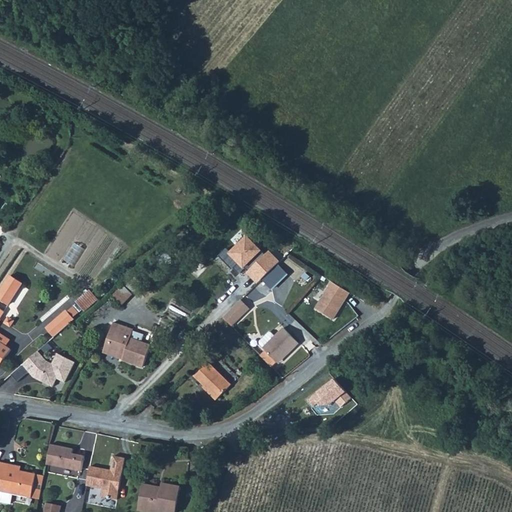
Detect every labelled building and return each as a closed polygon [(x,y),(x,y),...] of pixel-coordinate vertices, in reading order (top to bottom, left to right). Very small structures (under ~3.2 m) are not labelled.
[(264,280),(279,266),(283,262),(271,250),(267,255),(248,235),(229,254),(244,269),(246,267),(249,271),(247,274),(258,286),(264,280)] [(279,266),(264,280),(274,289),(288,274),(279,266)] [(10,276),(0,291),(0,301),(8,307),(23,285),(10,276)] [(332,283),(315,309),(334,320),(351,294),(332,283)] [(114,286),(102,295),(112,306),(123,296),(114,286)] [(240,298),(223,316),(232,324),(237,320),(250,307),(240,298)] [(63,310),(43,327),(52,337),(72,320),(70,317),(75,312),(70,307),(65,311),(63,310)] [(0,362),(9,349),(0,342),(0,315),(3,312),(0,309),(0,362)] [(110,324),(105,342),(108,343),(109,343),(107,352),(122,357),(121,360),(141,366),(148,345),(128,339),(131,330),(110,324)] [(259,353),(270,365),(275,361),(287,350),(288,352),(298,344),(284,327),(276,335),(271,330),(258,342),(264,349),(259,353)] [(108,343),(105,342),(101,354),(121,360),(122,357),(107,352),(109,343),(108,343)] [(275,361),(277,363),(288,352),(287,350),(275,361)] [(46,362),(38,353),(20,367),(27,375),(29,373),(31,371),(35,376),(41,379),(40,382),(53,388),(57,379),(65,383),(75,363),(57,354),(52,365),(46,362)] [(192,372),(202,383),(207,388),(205,389),(213,398),(229,383),(206,358),(192,372)] [(31,371),(29,373),(34,378),(40,382),(41,379),(35,376),(31,371)] [(336,379),(309,400),(314,407),(331,406),(336,402),(342,408),(352,399),(336,379)] [(48,461),(48,464),(67,469),(81,472),(85,456),(78,455),(76,456),(73,455),(74,449),(64,447),(52,444),(48,461)] [(90,465),(86,484),(102,487),(100,495),(116,499),(120,483),(125,458),(113,455),(110,470),(90,465)] [(1,460),(0,466),(0,489),(24,495),(32,497),(37,473),(17,468),(11,467),(11,463),(1,460)] [(140,500),(139,508),(147,509),(146,511),(156,511),(157,511),(161,511),(175,511),(180,487),(162,484),(161,490),(156,489),(157,486),(143,483),(140,500)] [(43,511),(59,511),(61,506),(46,502),(43,511)]
